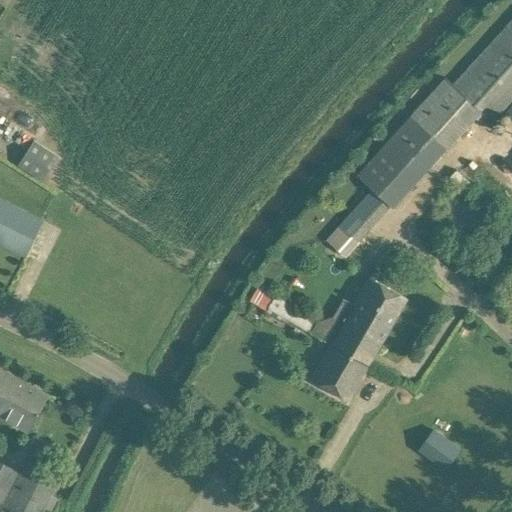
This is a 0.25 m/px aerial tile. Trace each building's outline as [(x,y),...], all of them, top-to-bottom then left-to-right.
[(490,129),(503,114),(511,104),(511,18),(453,84),(446,78),(358,175),(394,207),(476,117),(490,129)] [(22,163),(44,174),(55,156),(33,145),(22,163)] [(474,186),(457,170),(448,178),(466,195),(474,186)] [(0,199),(0,244),(26,257),(35,239),(44,221),(0,199)] [(332,343),(369,365),(378,349),(407,298),(370,277),(343,324),(341,328),(339,332),(332,343)] [(304,305),(301,310),(270,292),(263,304),(312,331),(318,320),(314,318),(317,313),(304,305)] [(348,400),(369,365),(332,343),(311,379),(348,400)] [(0,416),(11,422),(29,432),(49,395),(0,368),(0,416)] [(435,431),(421,451),(445,468),(459,448),(435,431)] [(23,475),(18,472),(0,462),(0,511),(42,511),(45,507),(51,510),(57,497),(52,495),(62,475),(51,469),(31,460),(23,475)]
